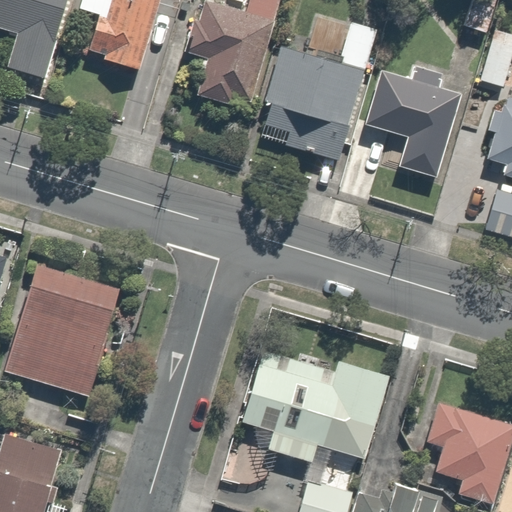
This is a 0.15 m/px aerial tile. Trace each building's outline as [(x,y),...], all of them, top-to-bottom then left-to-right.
[(0,0),(0,26),(17,32),(2,78),(54,95),(72,39),(75,40),(87,0),(0,0)] [(175,0),(94,0),(90,14),(103,18),(90,57),(150,77),(175,0)] [(281,0),(247,0),(245,15),(206,8),(204,22),(203,23),(202,24),(201,24),(200,25),(198,26),(198,27),(197,28),(196,29),(195,30),(194,31),(193,33),(193,34),(192,35),(192,36),(191,38),(191,39),(191,40),(190,42),(190,43),(190,44),(190,46),(190,47),(190,49),(191,50),(191,51),(191,53),(192,54),(192,55),(193,56),(193,58),(194,59),(195,60),(195,61),(196,62),(197,63),(205,65),(199,101),(263,112),(281,0)] [(347,61),(285,47),(263,140),(353,161),(382,33),(355,26),(347,61)] [(511,31),(492,28),(481,83),(511,88),(511,31)] [(410,81),(383,74),(369,130),(405,139),(398,167),(441,177),(462,97),(445,93),(449,77),(413,68),(410,81)] [(511,104),(501,102),(483,171),(511,178),(511,104)] [(511,196),(500,195),(494,236),(511,238),(511,196)] [(0,302),(14,261),(0,256),(0,302)] [(131,301),(43,272),(9,374),(98,403),(131,301)] [(336,378),(265,357),(244,430),(265,436),(259,456),(313,472),(320,449),(369,463),(393,382),(339,366),(336,378)] [(511,465),(511,420),(434,406),(425,452),(437,454),(433,474),(465,480),(460,505),(493,511),(501,511),(510,465),(511,465)] [(51,511),(69,449),(8,433),(0,463),(0,511),(51,511)] [(356,511),(361,499),(312,484),(302,511),(356,511)] [(441,511),(446,497),(404,485),(395,511),(441,511)]
